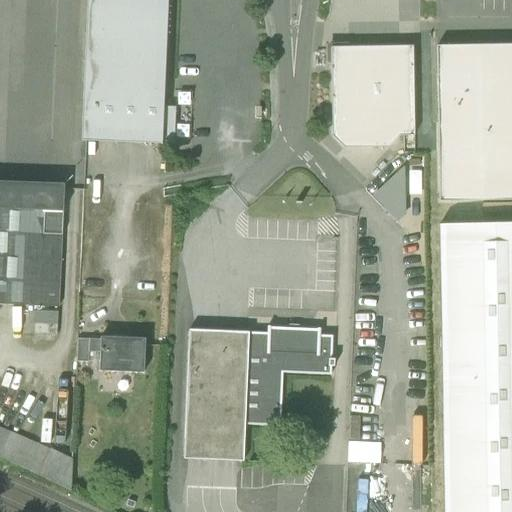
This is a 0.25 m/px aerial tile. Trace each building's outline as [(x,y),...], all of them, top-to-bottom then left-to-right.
[(175,109),(163,108),(167,0),(87,0),(81,142),(162,145),(174,146),(175,109)] [(511,45),(437,47),(440,203),(511,201),(511,45)] [(413,47),(331,49),(332,137),(344,149),(388,149),(399,137),(414,137),(413,47)] [(403,170),(374,197),(397,222),(404,216),(403,170)] [(44,185),(0,183),(0,210),(42,212),(44,185)] [(44,185),(42,212),(63,213),(64,186),(44,185)] [(42,212),(0,210),(0,305),(58,308),(63,213),(42,212)] [(511,511),(511,225),(439,227),(444,511),(511,511)] [(267,334),(249,334),(245,426),(281,427),(283,374),(331,376),(331,368),(334,368),(335,361),(332,360),(333,337),(320,337),(321,330),(318,330),(318,331),(271,329),(271,328),(268,328),(267,334)] [(244,463),(245,426),(249,334),(189,331),(184,460),(244,463)] [(99,373),(143,374),(145,340),(100,338),(100,341),(100,353),(99,373)] [(77,363),(88,363),(89,352),(100,353),(100,341),(78,340),(77,363)] [(0,457),(8,462),(20,437),(0,428),(0,457)] [(8,462),(39,477),(51,451),(20,437),(8,462)] [(349,442),(349,462),(381,462),(381,442),(349,442)] [(72,460),(51,451),(39,477),(71,492),(72,460)]
